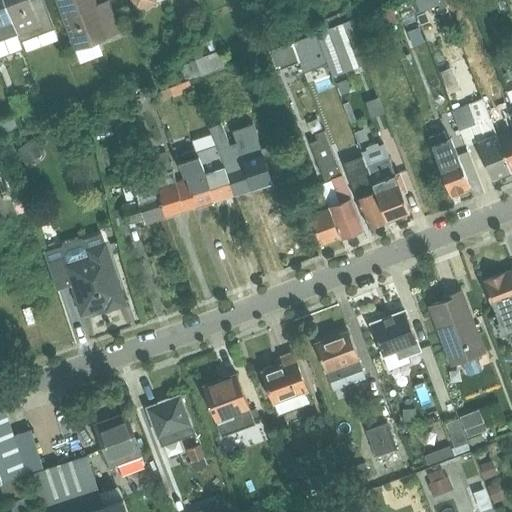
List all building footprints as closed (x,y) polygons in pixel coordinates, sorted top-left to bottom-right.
[(0,0),(0,40),(14,35),(1,0),(0,0)] [(1,0),(14,35),(37,27),(27,0),(1,0)] [(51,0),(70,51),(119,34),(107,0),(106,0),(93,5),(90,0),(51,0)] [(128,0),(133,11),(155,3),(153,0),(128,0)] [(440,0),(410,0),(417,12),(440,1),(440,0)] [(325,64),(328,74),(363,63),(348,20),(290,38),(301,71),(325,64)] [(405,27),(410,46),(423,42),(418,23),(405,27)] [(274,69),(295,61),(288,41),(267,48),(274,69)] [(186,79),(223,68),(218,51),(181,63),(186,79)] [(187,80),(168,86),(171,95),(189,90),(187,80)] [(376,95),(364,99),(368,114),(380,111),(376,95)] [(451,106),(459,137),(490,129),(483,98),(451,106)] [(305,138),(333,198),(349,190),(321,130),(305,138)] [(511,171),(511,130),(494,137),(507,173),(511,171)] [(485,181),(507,173),(494,137),(472,145),(485,181)] [(14,151),(24,165),(40,153),(29,140),(14,151)] [(245,192),(269,185),(256,144),(232,151),(245,192)] [(245,192),(232,151),(215,156),(228,198),(245,192)] [(211,203),(228,198),(215,156),(198,162),(211,203)] [(448,198),(468,190),(454,157),(435,165),(448,198)] [(211,203),(198,162),(176,169),(189,210),(211,203)] [(162,218),(189,210),(176,169),(149,177),(162,218)] [(384,222),(407,214),(393,175),(369,183),(384,222)] [(162,218),(149,177),(120,186),(133,228),(162,218)] [(384,222),(369,183),(353,190),(367,228),(384,222)] [(337,240),(360,231),(347,197),(324,206),(337,240)] [(337,240),(324,206),(304,214),(316,247),(337,240)] [(81,321),(124,306),(103,244),(60,259),(81,321)] [(500,329),(511,324),(511,267),(482,278),(500,329)] [(448,364),(484,351),(461,287),(425,300),(448,364)] [(382,361),(418,348),(403,307),(367,320),(382,361)] [(327,380),(359,368),(344,329),(312,341),(327,380)] [(270,403),(305,389),(291,352),(256,366),(270,403)] [(217,434),(251,421),(233,372),(198,385),(217,434)] [(159,445),(194,432),(179,392),(144,405),(159,445)] [(449,441),(484,437),(481,411),(446,415),(449,441)] [(21,414),(9,418),(13,431),(25,427),(21,414)] [(109,469),(139,457),(122,416),(92,428),(109,469)] [(371,457),(394,451),(386,422),(363,428),(371,457)] [(425,465),(468,455),(465,442),(422,452),(425,465)] [(186,447),(192,468),(202,465),(196,444),(186,447)] [(38,511),(55,511),(100,498),(86,454),(26,473),(38,511)] [(492,460),(478,462),(479,477),(494,475),(492,460)] [(423,473),(432,496),(450,489),(441,466),(423,473)] [(484,488),(468,492),(473,511),(474,511),(489,508),(484,488)]
